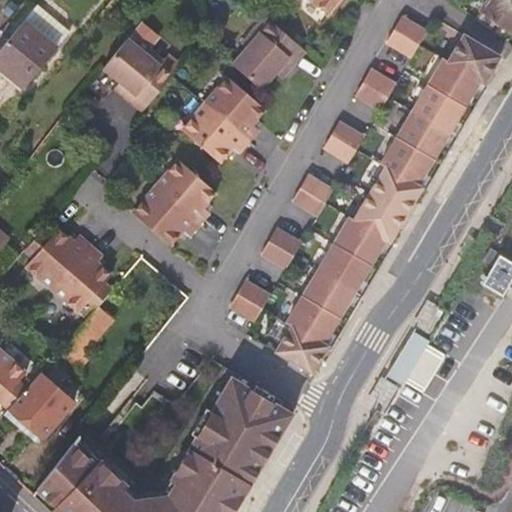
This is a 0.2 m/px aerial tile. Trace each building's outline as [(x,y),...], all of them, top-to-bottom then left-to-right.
[(309,0),(329,15),(341,0),(309,0)] [(508,35),(511,30),(511,0),(486,0),(478,12),(508,35)] [(305,51),(275,25),(265,16),(242,43),(249,48),(234,65),(262,90),(277,73),(282,77),(305,51)] [(401,16),(393,29),(420,45),(428,32),(401,16)] [(0,71),(21,89),(54,49),(67,34),(50,19),(38,35),(22,22),(0,49),(0,71)] [(393,29),(385,42),(412,58),(420,45),(393,29)] [(500,56),(463,35),(448,61),(480,80),(484,83),(500,56)] [(177,69),(149,46),(144,53),(126,39),(103,68),(121,82),(117,87),(143,109),(152,99),(171,74),(176,70),(177,69)] [(448,61),(443,59),(428,85),(464,106),(480,80),(448,61)] [(396,84),(370,68),(362,81),(389,97),(396,84)] [(267,111),(230,78),(206,105),(250,143),(260,131),(254,126),(267,111)] [(389,97),(362,81),(354,94),(381,110),(389,97)] [(464,106),(428,85),(412,111),(449,133),(464,106)] [(250,143),(206,105),(184,131),(205,150),(221,164),(234,149),(241,154),(250,143)] [(449,133),(412,111),(396,137),(433,159),(449,133)] [(365,137),(338,121),(331,134),(357,150),(365,137)] [(357,150),(331,134),(323,147),(350,163),(357,150)] [(433,159),(396,137),(381,163),(385,166),(417,185),(433,159)] [(218,194),(180,161),(157,188),(201,226),(211,214),(204,209),(218,194)] [(417,185),(385,166),(369,193),(406,215),(422,188),(417,185)] [(333,190),(306,175),(299,188),(326,203),(333,190)] [(201,226),(157,188),(134,214),(156,233),(172,247),(185,232),(191,237),(201,226)] [(326,203),(299,188),(291,201),(318,216),(326,203)] [(406,215),(369,193),(353,220),(386,239),(390,241),(406,215)] [(353,220),(349,217),(333,244),(370,265),(386,239),(353,220)] [(74,242),(58,228),(53,235),(44,227),(22,253),(31,260),(26,267),(52,289),(90,245),(79,236),(74,242)] [(302,243),(275,227),(268,240),(294,256),(302,243)] [(294,256),(268,240),(260,253),(286,269),(294,256)] [(370,265),(333,244),(318,270),(354,291),(370,265)] [(111,275),(96,262),(102,256),(90,245),(52,289),(78,312),(84,306),(91,313),(96,308),(108,294),(114,287),(106,281),(111,275)] [(505,283),(511,270),(511,250),(504,245),(487,272),(505,283)] [(354,291),(318,270),(302,296),(339,317),(354,291)] [(270,296),(244,280),(237,293),(263,309),(270,296)] [(263,309),(237,293),(229,306),(249,318),(255,322),(263,309)] [(339,317),(302,296),(286,322),(291,325),(323,344),(339,317)] [(412,326),(430,335),(443,307),(425,299),(412,326)] [(112,322),(96,308),(91,313),(60,349),(59,351),(74,364),(112,322)] [(323,344),(291,325),(275,352),(311,373),(327,346),(323,344)] [(511,397),(467,382),(436,365),(437,363),(437,347),(429,342),(421,338),(412,332),(400,353),(386,376),(395,381),(403,386),(411,391),(427,380),(428,378),(460,396),(511,413),(511,397)] [(26,372),(0,349),(0,405),(6,411),(9,408),(28,385),(21,379),(26,372)] [(72,401),(39,372),(28,385),(9,408),(42,436),(72,401)] [(99,462),(73,443),(36,490),(53,506),(49,510),(51,511),(233,511),(294,411),(289,407),(273,398),(277,393),(257,381),(254,387),(247,382),(233,374),(213,408),(198,434),(168,483),(174,486),(165,501),(141,497),(128,486),(132,481),(102,458),(99,462)] [(277,393),(273,398),(289,407),(292,402),(277,393)] [(213,408),(209,405),(194,431),(198,433),(198,434),(213,408)]
